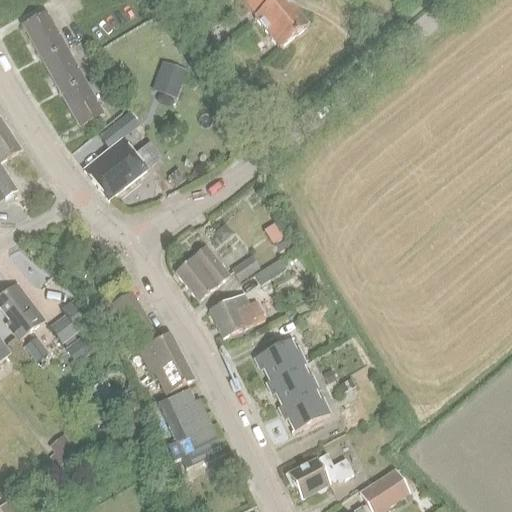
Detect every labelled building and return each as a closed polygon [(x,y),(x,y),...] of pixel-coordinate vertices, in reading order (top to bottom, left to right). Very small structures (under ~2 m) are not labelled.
[(240,0),(255,22),(254,22),(257,26),(280,54),(308,31),(282,0),(279,0),(274,4),(271,0),(240,0)] [(46,16),(22,29),(39,61),(64,47),(46,16)] [(64,47),(39,61),(59,96),(83,83),(64,47)] [(161,66),(154,87),(178,95),(185,75),(161,66)] [(83,83),(59,96),(79,132),(103,119),(83,83)] [(130,116),(115,128),(125,141),(140,129),(130,116)] [(0,201),(1,204),(18,194),(1,168),(21,154),(0,122),(0,201)] [(108,204),(146,174),(122,144),(84,174),(108,204)] [(178,173),(169,180),(176,189),(185,182),(178,173)] [(277,226),(263,234),(272,248),(286,240),(277,226)] [(199,306),(229,281),(205,251),(175,276),(199,306)] [(239,285),(259,272),(251,260),(231,274),(239,285)] [(262,285),(290,272),(285,262),(257,274),(262,285)] [(18,344),(44,325),(16,288),(0,300),(0,312),(10,326),(6,328),(18,344)] [(135,351),(155,339),(131,297),(111,309),(135,351)] [(264,324),(255,306),(248,309),(243,298),(209,315),(222,344),(264,324)] [(61,349),(73,340),(87,330),(69,306),(59,313),(64,319),(48,331),(61,349)] [(166,398),(194,384),(170,339),(139,355),(150,376),(153,374),(166,398)] [(81,340),(65,352),(76,366),(92,354),(81,340)] [(24,350),(35,365),(46,357),(35,341),(24,350)] [(293,343),(254,362),(260,374),(263,373),(269,386),(270,386),(302,370),(305,369),(298,354),(295,355),(290,345),(293,344),(293,343)] [(0,366),(10,359),(0,345),(0,366)] [(269,386),(267,387),(273,399),(275,398),(282,410),(282,411),(314,395),(317,394),(310,379),(307,380),(302,370),(270,386),(269,386)] [(329,372),(321,376),(326,388),(335,384),(329,372)] [(350,383),(340,388),(344,396),(354,391),(350,383)] [(158,426),(165,423),(176,447),(168,451),(175,466),(182,463),(187,474),(204,466),(205,469),(226,459),(225,458),(200,404),(195,406),(189,393),(158,408),(158,409),(151,413),(158,426)] [(282,410),(279,412),(285,424),(288,423),(294,435),(291,437),(329,418),(322,403),(319,405),(314,395),(282,411),(282,410)] [(69,445),(50,461),(58,471),(78,455),(69,445)] [(344,484),(353,479),(345,464),(333,470),(326,458),(316,464),(316,463),(285,479),(286,480),(289,487),(292,487),(301,504),(317,495),(320,496),(326,493),(327,490),(329,489),(329,488),(335,484),(344,484)] [(367,511),(362,511),(361,511),(359,511),(387,511),(409,498),(395,475),(358,498),(367,511)]
